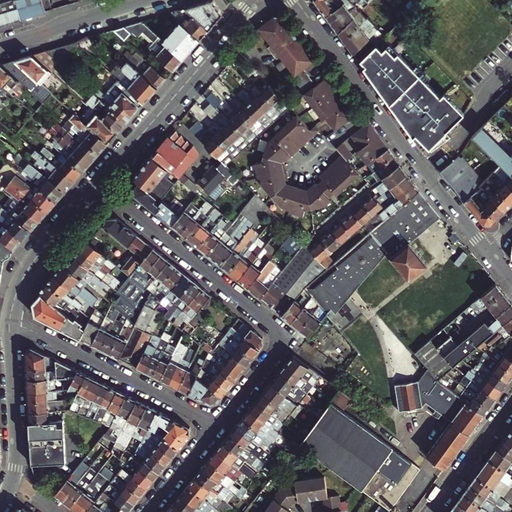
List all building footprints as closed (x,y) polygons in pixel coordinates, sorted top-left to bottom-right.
[(0,25),(22,19),(15,0),(10,0),(0,3),(0,25)] [(15,0),(22,19),(46,12),(42,0),(15,0)] [(42,0),(46,12),(53,10),(49,0),(42,0)] [(214,28),(227,13),(218,0),(212,0),(191,7),(214,28)] [(314,0),(326,16),(344,2),(342,0),(314,0)] [(326,16),(332,23),(355,6),(348,0),(342,0),(344,2),(326,16)] [(339,33),(355,18),(360,12),(361,12),(355,6),(332,23),(339,33)] [(201,40),(214,28),(191,7),(178,11),(188,20),(184,25),(201,40)] [(184,25),(188,20),(178,11),(170,13),(181,22),(184,25)] [(344,40),(367,18),(363,15),(357,21),(355,18),(339,33),(344,40)] [(277,29),(283,22),(280,17),(273,17),(267,22),(276,31),(277,29)] [(354,53),(378,30),(367,18),(344,40),(354,53)] [(184,59),(178,53),(164,41),(155,33),(142,22),(125,27),(132,33),(142,42),(147,36),(154,42),(149,48),(174,70),(184,59)] [(184,59),(201,40),(184,25),(181,22),(174,29),(173,28),(169,32),(171,33),(164,41),(178,53),(184,59)] [(269,37),(276,31),(267,22),(260,28),(269,37)] [(277,42),(278,41),(288,32),(290,30),(283,22),(277,29),(276,31),(269,37),(274,42),(277,42)] [(114,30),(125,41),(132,33),(125,27),(114,30)] [(272,53),(280,47),(277,42),(274,42),(269,37),(260,28),(258,30),(271,46),(268,49),(272,53)] [(277,42),(280,47),(292,37),(288,32),(278,41),(277,42)] [(289,43),(291,45),(298,40),(297,39),(295,41),(292,37),(280,47),(282,49),(282,48),(289,43)] [(286,49),(292,57),(304,47),(298,40),(291,45),(286,49)] [(295,76),(302,70),(298,65),(292,57),(286,49),(291,45),(289,43),(282,48),(282,49),(275,56),(278,59),(280,57),(295,76)] [(389,43),(386,46),(394,55),(397,52),(389,43)] [(376,45),(359,61),(366,69),(372,78),(377,83),(376,84),(385,96),(386,96),(390,102),(399,114),(404,121),(430,148),(461,117),(461,116),(440,96),(397,52),(394,55),(386,46),(382,50),(376,45)] [(272,53),(275,56),(282,49),(280,47),(272,53)] [(292,57),(298,65),(310,55),(304,47),(292,57)] [(51,66),(56,60),(47,51),(37,54),(51,66)] [(42,83),(52,72),(33,55),(16,60),(23,67),(42,83)] [(145,102),(159,87),(147,77),(134,65),(123,55),(118,61),(119,62),(123,66),(124,69),(127,72),(121,80),(125,84),(132,90),(145,102)] [(302,70),(304,68),(314,60),(310,55),(298,65),(302,70)] [(159,87),(167,77),(143,56),(134,65),(147,77),(159,87)] [(52,92),(42,83),(23,67),(16,60),(2,65),(10,71),(27,87),(44,102),(52,92)] [(121,80),(127,72),(124,69),(123,66),(119,62),(111,72),(121,80)] [(22,92),(27,87),(10,71),(2,65),(0,65),(0,84),(3,87),(7,82),(13,87),(14,85),(22,92)] [(254,78),(261,73),(256,67),(249,72),(254,78)] [(313,80),(308,74),(304,68),(302,70),(295,76),(294,77),(292,78),(296,83),(301,90),(305,94),(316,84),(313,80)] [(253,87),(255,85),(248,78),(246,80),(253,87)] [(316,84),(305,94),(323,120),(326,118),(335,131),(354,117),(325,79),(317,85),(316,84)] [(102,100),(127,122),(145,102),(132,90),(125,84),(121,80),(102,100)] [(281,107),(287,102),(280,94),(271,84),(262,92),(274,105),(276,102),(281,107)] [(270,117),(278,110),(274,105),(262,92),(254,100),(270,117)] [(444,93),(440,96),(461,116),(464,113),(444,93)] [(119,132),(127,122),(102,100),(100,98),(96,104),(107,114),(103,118),(119,132)] [(263,124),(270,117),(254,100),(247,106),(263,124)] [(278,110),(283,114),(290,108),(291,107),(287,102),(281,107),(278,110)] [(223,114),(220,112),(211,103),(203,111),(206,113),(215,122),(223,114)] [(103,118),(107,114),(96,104),(92,108),(94,110),(103,118)] [(254,132),(263,124),(247,106),(238,114),(254,132)] [(0,119),(17,133),(23,126),(0,107),(0,119)] [(109,143),(119,132),(103,118),(94,110),(88,117),(91,120),(88,125),(109,143)] [(274,122),(278,118),(283,114),(278,110),(270,117),(274,122)] [(100,153),(109,143),(88,125),(84,121),(73,111),(71,114),(73,115),(70,118),(75,123),(71,128),(76,132),(94,148),(100,153)] [(208,130),(215,122),(206,113),(198,120),(208,130)] [(246,139),(254,132),(238,114),(230,121),(246,139)] [(267,143),(262,162),(256,163),(259,178),(261,177),(263,185),(282,207),(289,209),(288,211),(303,216),(305,209),(323,206),(330,200),(329,198),(317,185),(313,181),(306,188),(288,182),(284,163),(319,131),(315,126),(310,130),(297,116),(267,143)] [(263,124),(267,129),(274,122),(270,117),(263,124)] [(66,123),(71,128),(75,123),(70,118),(66,123)] [(190,129),(199,138),(208,130),(198,120),(190,129)] [(511,141),(490,120),(472,137),(499,163),(504,167),(511,174),(511,141)] [(238,146),(246,139),(230,121),(222,129),(238,146)] [(370,123),(362,129),(352,136),(361,149),(359,151),(368,164),(375,159),(389,149),(370,123)] [(254,132),(258,136),(267,129),(263,124),(254,132)] [(100,153),(94,148),(76,132),(73,136),(62,127),(60,130),(58,128),(56,130),(70,143),(92,162),(100,153)] [(230,153),(238,146),(222,129),(214,136),(221,143),(230,153)] [(84,171),(92,162),(70,143),(56,130),(53,133),(55,135),(53,138),(63,147),(60,151),(71,160),(84,171)] [(183,173),(191,163),(200,153),(194,144),(192,147),(188,139),(186,142),(182,134),(180,136),(176,130),(174,132),(173,130),(162,143),(174,152),(183,160),(173,172),(178,176),(185,182),(189,178),(183,173)] [(246,139),(250,143),(258,136),(254,132),(246,139)] [(222,161),(230,153),(221,143),(214,136),(205,144),(222,161)] [(242,151),(243,150),(250,143),(246,139),(238,146),(242,151)] [(173,172),(183,160),(174,152),(162,143),(157,149),(161,152),(156,159),(173,172)] [(342,156),(330,167),(318,177),(322,181),(333,194),(335,196),(343,189),(354,179),(359,175),(346,161),(352,155),(342,144),(336,149),(342,156)] [(230,153),(234,157),(242,151),(238,146),(230,153)] [(66,191),(75,180),(62,169),(52,161),(34,147),(30,152),(38,158),(37,160),(45,167),(42,171),(52,179),(66,191)] [(375,159),(381,167),(395,157),(389,149),(375,159)] [(75,180),(84,171),(71,160),(60,151),(52,161),(62,169),(75,180)] [(57,201),(66,191),(52,179),(42,171),(30,162),(19,153),(14,158),(25,167),(24,169),(34,177),(32,180),(35,183),(57,201)] [(224,163),(226,165),(234,157),(230,153),(222,161),(224,163)] [(441,171),(466,201),(472,194),(481,186),(479,184),(483,180),(463,155),(461,156),(459,154),(441,171)] [(188,206),(167,189),(178,176),(173,172),(156,159),(152,156),(134,177),(140,182),(141,182),(147,187),(165,202),(181,215),(188,206)] [(383,177),(400,164),(395,157),(381,167),(379,168),(382,171),(379,173),(383,177)] [(232,183),(233,184),(239,178),(226,165),(224,163),(218,169),(216,166),(200,182),(216,199),(232,183)] [(511,187),(511,174),(504,167),(499,163),(493,170),(511,188),(511,187)] [(384,179),(385,180),(402,167),(401,166),(400,164),(383,177),(384,179)] [(377,198),(408,175),(402,167),(385,180),(371,191),(374,195),(377,198)] [(511,201),(511,187),(511,188),(493,170),(486,177),(487,178),(497,187),(511,201)] [(40,220),(49,210),(32,197),(11,180),(0,171),(0,187),(3,190),(5,187),(14,194),(12,197),(14,199),(31,212),(40,220)] [(49,210),(57,201),(35,183),(32,187),(16,174),(11,180),(32,197),(49,210)] [(388,203),(397,196),(414,183),(408,175),(377,198),(382,203),(385,200),(388,203)] [(506,210),(511,203),(511,201),(497,187),(495,189),(486,180),(487,178),(486,177),(483,180),(479,184),(481,186),(506,210)] [(354,180),(354,179),(343,189),(344,189),(354,180)] [(329,198),(333,194),(322,181),(317,185),(329,198)] [(157,212),(165,202),(147,187),(141,182),(140,182),(136,188),(137,195),(157,212)] [(370,218),(376,227),(420,191),(414,183),(397,196),(398,198),(380,213),(378,211),(374,215),(370,218)] [(497,219),(506,210),(481,186),(472,194),(494,215),(497,219)] [(344,189),(343,189),(335,196),(336,197),(344,189)] [(328,268),(304,288),(312,297),(319,306),(327,315),(352,290),(354,288),(387,254),(391,258),(390,258),(410,281),(429,265),(410,242),(441,217),(420,191),(376,227),(328,268)] [(497,219),(494,215),(472,194),(466,201),(473,209),(485,224),(492,224),(497,219)] [(222,265),(243,238),(252,228),(264,213),(268,207),(256,195),(242,212),(249,218),(233,238),(231,236),(225,242),(220,238),(208,253),(222,265)] [(374,215),(378,211),(384,206),(382,203),(377,198),(374,195),(364,203),(374,215)] [(5,203),(8,206),(14,199),(12,197),(11,196),(5,203)] [(40,220),(31,212),(14,199),(8,206),(5,203),(3,206),(6,208),(17,217),(32,229),(40,220)] [(157,212),(173,225),(181,215),(165,202),(157,212)] [(173,225),(182,232),(194,217),(200,210),(191,202),(188,206),(181,215),(173,225)] [(364,223),(370,218),(374,215),(364,203),(354,212),(364,223)] [(272,220),(276,215),(268,207),(264,213),(272,220)] [(32,229),(17,217),(6,208),(0,215),(0,219),(11,229),(23,239),(32,229)] [(199,246),(217,224),(214,221),(221,212),(216,208),(209,217),(190,239),(199,246)] [(190,239),(209,217),(200,210),(194,217),(182,232),(190,239)] [(353,232),(364,223),(354,212),(343,221),(353,232)] [(279,229),(284,223),(276,215),(272,220),(271,221),(279,229)] [(128,246),(137,234),(117,218),(109,218),(103,224),(128,246)] [(199,246),(208,253),(220,238),(234,222),(228,218),(226,220),(228,221),(223,228),(217,224),(199,246)] [(23,239),(11,229),(0,219),(0,235),(0,236),(15,248),(23,239)] [(342,241),(353,232),(343,221),(333,230),(342,241)] [(230,272),(250,247),(247,245),(257,232),(252,228),(243,238),(222,265),(230,272)] [(332,250),(342,241),(333,230),(322,239),(332,250)] [(298,252),(304,244),(293,232),(286,240),(298,252)] [(144,260),(153,248),(137,234),(128,246),(144,260)] [(0,269),(2,271),(4,260),(15,248),(0,236),(0,235),(0,269)] [(265,247),(267,244),(258,237),(255,241),(263,249),(265,247)] [(320,260),(332,250),(322,239),(310,250),(320,260)] [(111,273),(118,265),(99,250),(88,241),(82,248),(89,254),(109,271),(111,273)] [(239,279),(258,255),(263,249),(255,241),(250,247),(230,272),(239,279)] [(304,288),(328,268),(320,260),(310,250),(304,244),(298,252),(282,271),(273,282),(261,297),(283,315),(297,297),(302,291),(304,288)] [(258,255),(262,258),(268,250),(265,247),(263,249),(258,255)] [(102,279),(109,271),(89,254),(82,248),(75,256),(79,260),(102,279)] [(149,292),(146,289),(160,272),(169,260),(153,248),(144,260),(130,276),(118,292),(122,295),(114,305),(128,316),(135,323),(149,292)] [(239,279),(248,287),(264,267),(272,258),(274,255),(270,251),(268,250),(262,258),(258,255),(239,279)] [(272,258),(278,263),(282,257),(276,252),(274,255),(272,258)] [(108,283),(102,279),(79,260),(75,256),(67,265),(82,278),(88,283),(91,279),(103,289),(108,283)] [(261,297),(273,282),(267,277),(276,266),(278,263),(272,258),(264,267),(248,287),(261,297)] [(157,291),(158,290),(177,267),(169,260),(160,272),(146,289),(149,292),(155,285),(157,286),(155,289),(157,291)] [(100,293),(88,283),(82,278),(67,265),(64,263),(55,274),(78,294),(93,305),(102,295),(100,293)] [(267,277),(273,282),(282,271),(276,266),(267,277)] [(158,290),(166,296),(185,273),(177,267),(158,290)] [(170,309),(182,294),(193,280),(185,273),(166,296),(170,300),(166,306),(170,309)] [(75,297),(78,294),(55,274),(47,283),(58,291),(76,307),(82,312),(86,315),(88,312),(87,310),(88,308),(75,297)] [(100,293),(103,289),(91,279),(88,283),(100,293)] [(183,311),(202,287),(193,280),(182,294),(170,309),(164,316),(170,321),(174,316),(172,315),(178,308),(183,311)] [(73,310),(76,307),(58,291),(47,283),(40,292),(42,293),(55,305),(75,320),(79,315),(73,310)] [(480,312),(488,306),(503,292),(497,284),(471,306),(478,314),(480,312)] [(192,319),(202,307),(211,295),(202,287),(183,311),(174,322),(178,324),(179,322),(182,324),(188,316),(192,319)] [(292,322),(312,297),(304,288),(302,291),(305,294),(300,300),(297,297),(283,315),(292,322)] [(488,306),(497,317),(511,303),(503,292),(488,306)] [(79,324),(75,320),(55,305),(42,293),(33,303),(36,315),(81,338),(85,330),(81,326),(83,324),(81,322),(79,324)] [(202,307),(207,311),(216,299),(211,295),(202,307)] [(301,329),(319,306),(312,297),(292,322),(301,329)] [(486,322),(495,332),(510,319),(511,317),(511,303),(497,317),(490,322),(489,319),(486,322)] [(309,336),(327,315),(319,306),(301,329),(309,336)] [(81,338),(92,344),(101,327),(106,317),(96,308),(85,330),(81,338)] [(92,344),(101,348),(107,335),(109,331),(116,319),(110,316),(104,328),(101,327),(92,344)] [(119,357),(123,349),(135,323),(128,316),(124,324),(127,325),(122,337),(118,336),(110,353),(119,357)] [(496,347),(502,342),(511,333),(511,317),(495,333),(486,340),(491,344),(496,347)] [(237,321),(243,326),(245,323),(240,318),(237,321)] [(101,348),(110,353),(118,336),(124,324),(118,321),(112,333),(109,331),(107,335),(101,348)] [(419,380),(395,385),(399,411),(424,407),(427,403),(436,409),(433,413),(440,417),(442,414),(452,420),(427,454),(433,458),(433,463),(440,463),(446,468),(485,414),(454,391),(439,380),(486,340),(495,333),(485,322),(445,355),(431,339),(416,353),(428,368),(419,380)] [(264,345),(263,337),(247,324),(242,331),(240,334),(260,349),(264,345)] [(240,334),(242,331),(234,325),(232,327),(237,332),(240,334)] [(226,335),(231,340),(237,332),(232,327),(226,335)] [(253,358),(260,349),(240,334),(237,332),(231,340),(253,358)] [(137,366),(145,370),(154,351),(157,347),(160,339),(162,335),(160,333),(157,338),(154,345),(149,343),(137,366)] [(511,346),(511,333),(502,342),(507,347),(509,345),(511,347),(511,346)] [(149,343),(154,345),(157,338),(152,335),(149,343)] [(219,343),(225,348),(231,340),(226,335),(219,343)] [(157,347),(161,349),(165,342),(160,339),(157,347)] [(253,358),(231,340),(225,348),(226,349),(242,361),(247,365),(253,358)] [(145,370),(153,374),(165,351),(168,343),(165,342),(161,349),(157,347),(154,351),(145,370)] [(511,371),(511,359),(504,353),(496,347),(491,344),(488,348),(494,352),(491,356),(511,371)] [(27,364),(47,365),(46,355),(32,348),(26,351),(27,364)] [(247,365),(242,361),(226,349),(220,357),(235,369),(241,374),(247,365)] [(153,374),(161,378),(173,355),(165,351),(153,374)] [(161,378),(170,383),(183,358),(185,353),(181,351),(179,356),(174,353),(173,355),(161,378)] [(241,374),(235,369),(220,357),(216,353),(213,351),(211,354),(213,356),(209,360),(214,364),(234,381),(241,374)] [(318,381),(322,376),(310,367),(294,355),(287,363),(308,380),(311,376),(318,381)] [(509,382),(511,377),(511,371),(491,356),(487,362),(481,358),(479,360),(485,364),(493,371),(509,382)] [(179,387),(191,362),(183,358),(170,383),(179,387)] [(68,377),(75,376),(78,371),(56,360),(56,365),(53,365),(47,365),(27,364),(27,379),(47,378),(68,377)] [(189,392),(197,376),(202,367),(191,362),(179,387),(189,392)] [(280,371),(301,388),(308,380),(287,363),(280,371)] [(234,381),(214,364),(207,372),(226,387),(228,389),(234,381)] [(491,374),(493,371),(485,364),(482,368),(491,374)] [(197,376),(201,380),(207,372),(204,369),(202,367),(197,376)] [(503,390),(509,382),(493,371),(491,374),(482,368),(479,372),(487,379),(503,390)] [(68,389),(80,389),(87,375),(78,371),(75,376),(68,377),(63,390),(67,389),(69,383),(71,383),(68,389)] [(280,371),(274,380),(272,382),(282,389),(287,394),(289,391),(295,396),(301,388),(280,371)] [(497,398),(503,390),(487,379),(485,382),(469,371),(466,375),(497,398)] [(228,389),(226,387),(207,372),(201,380),(217,392),(222,397),(228,389)] [(74,401),(82,405),(95,379),(87,375),(80,389),(75,399),(74,401)] [(497,398),(466,375),(460,383),(491,406),(497,398)] [(222,397),(217,392),(201,380),(197,376),(189,392),(211,403),(218,402),(222,397)] [(28,392),(48,391),(47,378),(27,379),(28,392)] [(82,405),(89,409),(103,383),(95,379),(82,405)] [(272,382),(270,384),(264,392),(275,401),(285,409),(289,404),(295,408),(298,404),(286,395),(287,394),(282,389),(272,382)] [(96,412),(110,386),(103,383),(89,409),(96,412)] [(491,406),(460,383),(454,391),(485,414),(491,406)] [(104,416),(117,390),(110,386),(96,412),(104,416)] [(333,399),(346,409),(353,399),(340,389),(333,399)] [(49,396),(59,396),(58,390),(48,391),(28,392),(28,401),(49,400),(49,396)] [(111,426),(113,421),(126,395),(117,390),(104,416),(101,422),(111,426)] [(278,417),(285,409),(275,401),(264,392),(257,400),(265,407),(278,417)] [(116,441),(137,400),(126,395),(113,421),(117,423),(110,436),(113,438),(112,441),(116,442),(116,441)] [(29,411),(49,410),(49,400),(28,401),(29,411)] [(133,433),(134,430),(147,405),(137,400),(116,441),(123,444),(129,432),(133,433)] [(280,426),(275,421),(278,417),(265,407),(257,400),(251,408),(264,419),(274,427),(277,430),(280,426)] [(394,505),(421,468),(395,449),(332,402),(301,444),(390,510),(393,507),(393,510),(396,510),(396,506),(394,505)] [(147,430),(150,425),(157,410),(147,405),(134,430),(144,436),(145,434),(147,430)] [(278,437),(279,436),(272,430),(274,427),(264,419),(251,408),(243,417),(254,426),(272,440),(273,439),(285,448),(289,445),(278,437)] [(283,418),(285,416),(286,414),(288,412),(285,409),(278,417),(282,420),(283,418)] [(58,415),(49,416),(49,410),(29,411),(29,421),(58,420),(58,415)] [(162,432),(164,427),(169,417),(157,410),(150,425),(154,428),(161,434),(162,432)] [(191,434),(190,427),(175,419),(169,417),(164,427),(173,432),(171,437),(162,432),(161,434),(179,449),(191,434)] [(268,446),(272,440),(254,426),(243,417),(236,426),(244,433),(258,444),(260,445),(262,441),(268,446)] [(29,421),(31,450),(69,448),(67,419),(58,420),(29,421)] [(105,434),(110,436),(117,423),(113,421),(111,426),(110,427),(105,434)] [(252,452),(258,444),(244,433),(236,426),(230,434),(238,441),(252,452)] [(511,427),(503,440),(511,446),(511,427)] [(173,456),(179,449),(161,434),(154,428),(147,436),(173,456)] [(127,446),(128,444),(133,433),(129,432),(123,444),(127,446)] [(173,456),(147,436),(145,434),(144,436),(142,440),(153,449),(151,452),(167,464),(173,456)] [(249,456),(252,452),(238,441),(230,434),(224,442),(234,450),(246,460),(249,456)] [(151,452),(153,449),(142,440),(141,443),(151,452)] [(511,446),(503,440),(497,449),(511,460),(511,446)] [(257,474),(243,463),(246,460),(234,450),(224,442),(216,450),(226,459),(239,468),(253,480),(257,474)] [(161,472),(167,464),(151,452),(141,443),(138,449),(147,456),(145,459),(161,472)] [(69,448),(31,450),(32,461),(32,463),(69,461),(69,448)] [(103,452),(110,458),(114,454),(106,448),(103,452)] [(145,459),(147,456),(138,449),(136,452),(145,459)] [(511,460),(497,449),(489,459),(511,476),(511,460)] [(251,483),(236,472),(239,468),(226,459),(216,450),(209,459),(218,466),(232,477),(247,489),(251,483)] [(138,467),(141,464),(133,458),(131,457),(124,451),(120,459),(125,463),(129,459),(138,467)] [(154,480),(161,472),(145,459),(136,452),(135,451),(131,457),(133,458),(141,464),(138,467),(154,480)] [(246,460),(251,464),(254,460),(249,456),(246,460)] [(148,487),(154,480),(138,467),(129,459),(125,463),(125,464),(134,472),(132,475),(148,487)] [(224,486),(232,477),(218,466),(209,459),(202,468),(208,473),(224,486)] [(509,486),(511,481),(511,476),(489,459),(477,476),(493,488),(500,479),(509,486)] [(132,475),(134,472),(125,464),(122,467),(132,475)] [(141,496),(148,487),(132,475),(122,467),(118,472),(128,480),(126,483),(141,496)] [(221,490),(224,486),(208,473),(202,468),(195,477),(205,484),(223,499),(225,497),(222,495),(224,492),(221,490)] [(108,485),(110,483),(112,480),(114,478),(107,472),(89,494),(84,490),(71,506),(78,511),(86,511),(99,496),(108,485)] [(126,483),(128,480),(118,472),(116,475),(121,479),(126,483)] [(76,484),(84,490),(91,482),(83,475),(76,484)] [(290,511),(291,511),(287,508),(291,502),(299,501),(318,498),(323,497),(325,511),(320,511),(341,511),(339,495),(328,497),(325,476),(295,480),(295,485),(281,488),(263,511),(290,511)] [(502,499),(499,499),(502,494),(493,488),(477,476),(470,484),(497,504),(505,510),(507,511),(509,511),(511,509),(511,508),(509,506),(510,505),(502,499)] [(221,501),(223,499),(205,484),(195,477),(188,485),(204,498),(211,503),(216,497),(221,501)] [(58,495),(64,500),(76,484),(69,478),(56,494),(58,495)] [(135,503),(141,496),(126,483),(121,479),(115,487),(135,503)] [(511,481),(509,486),(502,495),(511,502),(511,481)] [(64,500),(71,506),(84,490),(76,484),(64,500)] [(503,511),(505,510),(497,504),(470,484),(464,493),(489,511),(492,507),(493,511),(495,511),(503,511)] [(211,503),(204,498),(188,485),(181,494),(189,500),(197,507),(203,511),(217,511),(219,510),(211,503)] [(135,503),(115,487),(109,495),(123,506),(129,511),(135,503)] [(488,511),(489,511),(464,493),(458,501),(472,511),(488,511)] [(203,511),(197,507),(189,500),(181,494),(174,503),(185,511),(203,511)] [(99,511),(104,506),(107,502),(99,496),(86,511),(99,511)] [(472,511),(458,501),(451,510),(454,511),(472,511)] [(185,511),(174,503),(171,506),(167,511),(185,511)]
